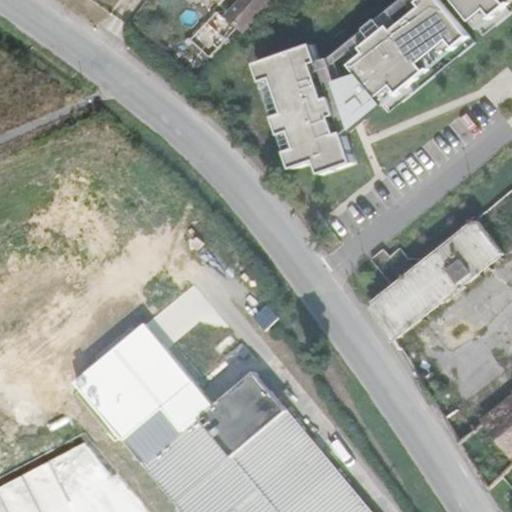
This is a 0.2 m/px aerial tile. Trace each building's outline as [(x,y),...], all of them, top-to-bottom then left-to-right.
[(222,31),(239,46),(272,11),(258,0),(240,0),(245,4),(222,31)] [(266,66),(300,167),(324,159),(329,173),(365,161),(357,138),(483,39),(511,15),(511,0),(391,0),(326,53),(325,43),(266,66)] [(194,47),(211,63),(228,43),(210,27),(209,28),(194,47)] [(511,194),(502,203),(416,270),(398,284),(375,302),(424,379),(437,369),(411,327),(448,298),(449,300),(468,287),(467,283),(511,248),(511,194)] [(378,257),(398,284),(416,270),(401,250),(393,256),(386,250),(378,257)] [(445,339),(498,308),(487,290),(434,321),(445,339)] [(239,356),(223,375),(238,387),(253,368),(239,356)] [(372,511),(262,381),(207,428),(205,426),(150,472),(183,511),(372,511)] [(448,385),(433,394),(438,401),(463,442),(476,430),(448,385)] [(511,397),(485,423),(511,453),(511,397)]
